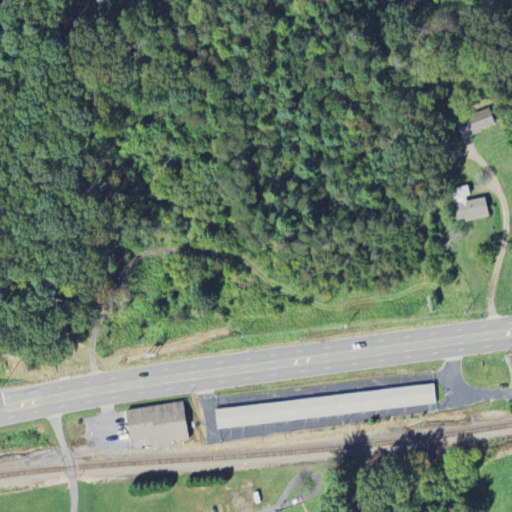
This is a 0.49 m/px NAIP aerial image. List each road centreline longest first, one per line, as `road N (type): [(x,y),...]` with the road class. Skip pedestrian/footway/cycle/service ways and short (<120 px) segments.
road 1 (primary): [(0,410),(511,332)]
road 2 (residential): [(48,400),(70,466),(72,511),(274,506)]
